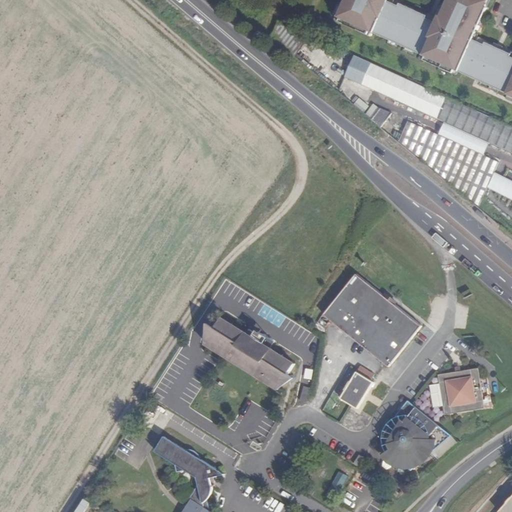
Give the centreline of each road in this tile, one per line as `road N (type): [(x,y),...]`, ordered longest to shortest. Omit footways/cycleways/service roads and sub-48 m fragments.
road 1 (track): [(130,0),(289,138),(301,173),(289,201),(205,291),(64,511)]
road 2 (unclassified): [(447,329),(362,439),(311,415),(292,419),(257,472),(319,511)]
road 3 (primary): [(261,65),(365,168),(511,293)]
road 4 (primary): [(511,257),(392,157),(261,65)]
